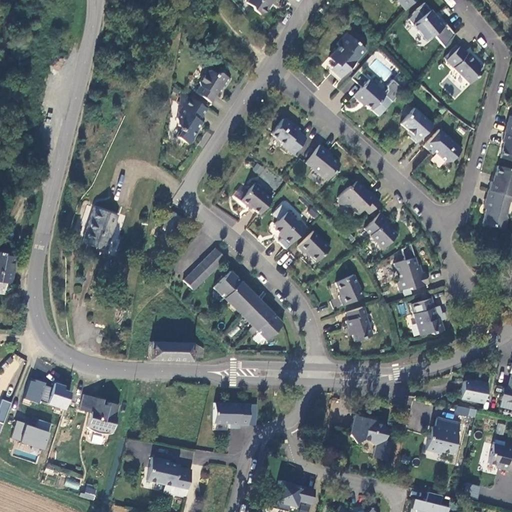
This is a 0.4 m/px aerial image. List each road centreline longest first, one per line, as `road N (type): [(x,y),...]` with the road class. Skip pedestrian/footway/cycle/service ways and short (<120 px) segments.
road 1 (tertiary): [(314,375),(99,367),(58,349),(42,330),(35,273),(95,0)]
road 2 (residential): [(314,375),(313,333),(292,294),(190,199),(191,177),(269,66)]
road 3 (residential): [(458,0),(496,44),(501,66),(461,208),(443,225)]
road 4 (residential): [(443,225),(269,66)]
road 5 (tertiary): [(511,325),(438,364),(378,376),(314,375)]
road 6 (residential): [(396,511),(401,491),(305,467),(287,422)]
